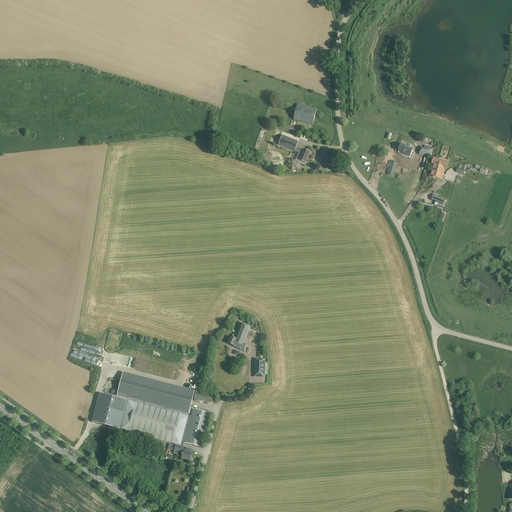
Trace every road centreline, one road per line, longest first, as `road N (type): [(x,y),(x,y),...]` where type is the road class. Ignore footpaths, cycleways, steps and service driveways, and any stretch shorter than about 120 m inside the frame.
road 1 (unclassified): [(511,348),(433,324),(407,244),(344,150),(336,51),(361,0)]
road 2 (primary): [(146,511),(0,407)]
